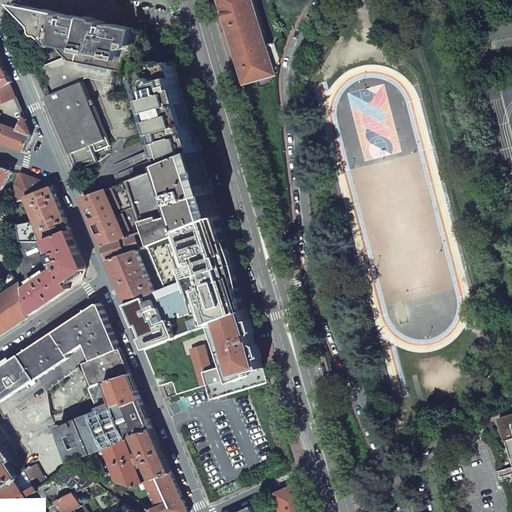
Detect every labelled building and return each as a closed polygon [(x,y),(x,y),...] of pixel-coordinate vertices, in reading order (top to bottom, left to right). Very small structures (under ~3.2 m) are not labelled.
[(277,76),(254,0),(222,0),(233,34),(245,75),(247,84),(277,76)] [(16,3),(69,58),(71,61),(97,66),(116,70),(123,71),(126,59),(128,59),(133,56),(139,29),(135,28),(119,24),(117,24),(117,25),(110,24),(110,26),(105,25),(106,22),(72,15),(71,18),(68,17),(68,15),(61,13),(61,12),(60,12),(50,10),(16,3)] [(63,76),(82,68),(85,79),(88,77),(101,80),(97,68),(97,66),(71,61),(69,58),(65,61),(64,58),(55,62),(63,76)] [(178,61),(162,65),(167,80),(179,76),(182,75),(178,61)] [(0,89),(11,83),(13,81),(6,71),(1,62),(0,62),(0,89)] [(47,72),(52,85),(63,76),(55,62),(42,67),(44,73),(47,72)] [(190,104),(186,88),(182,89),(181,84),(179,76),(167,80),(162,65),(151,68),(151,72),(151,74),(148,76),(146,77),(136,80),(162,168),(173,163),(176,162),(192,154),(201,151),(203,150),(199,135),(196,136),(194,129),(192,125),(196,124),(192,109),(190,104)] [(116,70),(97,66),(97,68),(101,80),(105,81),(104,83),(113,85),(116,70)] [(91,124),(101,120),(94,105),(92,106),(88,107),(78,84),(77,82),(85,79),(82,68),(63,76),(52,85),(56,93),(49,96),(52,103),(49,104),(53,112),(60,131),(90,123),(91,124)] [(88,107),(92,106),(82,82),(78,84),(88,107)] [(0,142),(25,152),(33,135),(31,132),(24,115),(22,116),(21,119),(24,120),(18,130),(0,123),(0,104),(17,97),(11,83),(0,89),(0,142)] [(112,147),(101,120),(91,124),(90,123),(60,131),(68,149),(75,166),(97,160),(92,147),(95,146),(98,152),(112,147)] [(176,162),(173,163),(187,211),(192,228),(220,217),(222,216),(216,193),(213,194),(210,184),(204,162),(201,151),(192,154),(176,162)] [(97,160),(75,166),(77,170),(98,162),(97,160)] [(0,194),(3,189),(4,190),(12,170),(0,165),(0,194)] [(22,173),(17,184),(18,202),(30,196),(53,186),(53,185),(32,177),(22,173)] [(125,184),(117,187),(125,211),(117,217),(126,237),(141,232),(139,229),(125,184)] [(19,223),(22,241),(45,240),(71,229),(61,204),(53,186),(30,196),(38,215),(36,216),(37,220),(19,223)] [(114,188),(106,190),(115,212),(121,210),(114,188)] [(106,190),(84,198),(94,224),(103,245),(105,245),(126,237),(117,217),(115,212),(106,190)] [(187,211),(145,224),(145,227),(146,230),(151,245),(192,228),(187,211)] [(237,270),(220,217),(192,228),(151,245),(138,250),(156,293),(130,303),(148,347),(221,319),(249,309),(237,270)] [(71,229),(45,240),(22,241),(19,242),(31,315),(58,297),(84,280),(88,268),(78,246),(71,229)] [(126,237),(105,245),(108,254),(111,259),(138,250),(151,245),(146,230),(141,232),(126,237)] [(130,303),(156,293),(138,250),(111,259),(121,283),(129,304),(130,303)] [(0,297),(2,296),(20,285),(12,273),(1,280),(4,284),(1,286),(3,289),(1,291),(0,290),(0,297)] [(0,336),(28,317),(23,283),(20,285),(2,296),(0,297),(0,336)] [(49,336),(22,354),(37,377),(88,343),(95,359),(121,349),(111,324),(103,304),(100,303),(76,318),(49,336)] [(253,322),(249,309),(221,319),(235,362),(207,371),(212,384),(216,398),(271,381),(262,352),(260,345),(258,346),(254,332),(255,331),(253,322)] [(221,319),(148,347),(147,348),(154,365),(163,385),(176,381),(180,394),(212,384),(207,371),(235,362),(221,319)] [(95,359),(84,364),(93,385),(91,386),(101,410),(60,426),(60,425),(59,425),(56,425),(56,433),(61,433),(62,435),(71,463),(79,459),(101,474),(104,470),(97,452),(105,448),(127,438),(136,435),(155,428),(135,382),(121,349),(95,359)] [(9,394),(37,377),(22,354),(0,368),(0,399),(0,400),(9,394)] [(48,391),(44,390),(15,409),(26,425),(37,418),(41,423),(53,416),(48,391)] [(511,415),(500,419),(511,462),(511,415)] [(0,487),(24,471),(32,466),(19,447),(9,454),(5,449),(14,442),(2,423),(0,424),(0,487)] [(155,428),(136,435),(143,451),(139,453),(145,466),(148,465),(155,479),(173,472),(164,449),(155,428)] [(46,448),(61,474),(72,467),(71,463),(62,435),(61,433),(56,433),(54,434),(48,437),(47,435),(41,438),(40,436),(28,442),(34,454),(46,448)] [(127,438),(105,448),(118,482),(132,486),(134,486),(143,483),(127,438)] [(32,466),(24,471),(34,487),(37,485),(38,488),(47,483),(37,464),(32,466)] [(24,471),(0,487),(0,508),(26,493),(25,492),(34,487),(24,471)] [(155,479),(143,483),(134,486),(132,486),(122,490),(149,509),(147,511),(190,511),(178,482),(173,472),(155,479)] [(308,511),(302,482),(299,483),(279,493),(283,511),(308,511)] [(34,487),(25,492),(26,493),(0,508),(0,511),(29,495),(29,496),(39,490),(38,488),(37,485),(34,487)] [(77,492),(59,500),(66,511),(70,511),(85,505),(77,492)] [(29,495),(0,511),(35,511),(38,511),(29,496),(29,495)]
